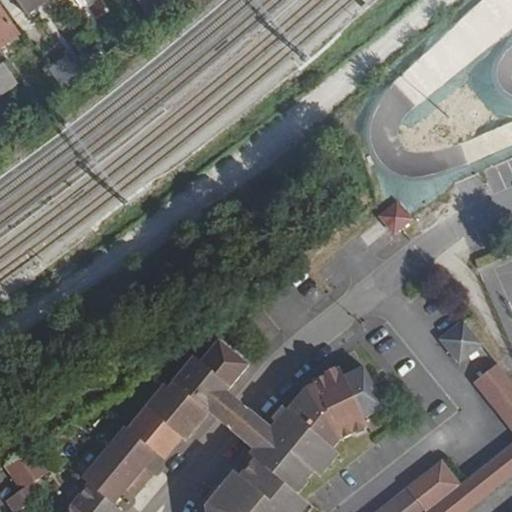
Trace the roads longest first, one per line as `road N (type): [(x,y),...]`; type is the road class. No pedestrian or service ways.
road 1 (track): [(0,344),(194,210),(431,0)]
road 2 (residential): [(163,511),(279,371),(415,258)]
